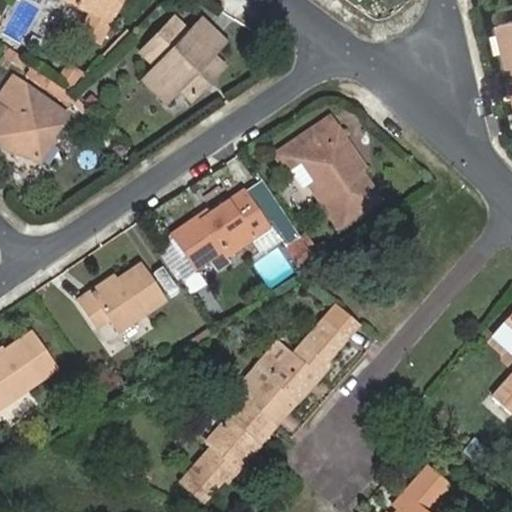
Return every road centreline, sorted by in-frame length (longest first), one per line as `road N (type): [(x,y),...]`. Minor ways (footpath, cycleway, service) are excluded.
road 1 (residential): [(34,264),(348,51)]
road 2 (residential): [(511,228),(362,389),(340,465)]
road 3 (residential): [(428,113),(451,92),(448,0)]
